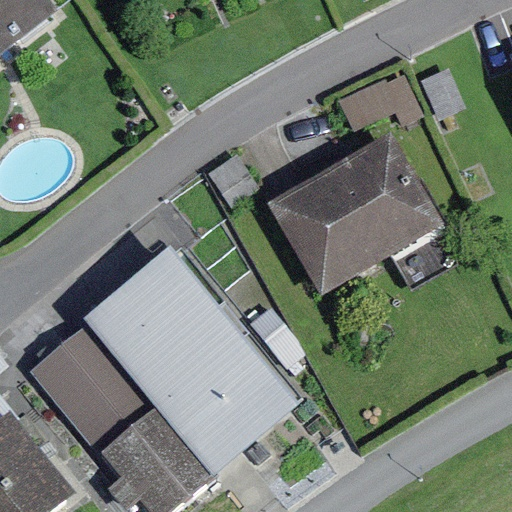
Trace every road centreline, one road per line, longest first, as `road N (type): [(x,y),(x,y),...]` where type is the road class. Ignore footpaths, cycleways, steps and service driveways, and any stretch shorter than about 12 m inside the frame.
road 1 (residential): [(0,292),(189,150),(327,68),(484,0)]
road 2 (unclassified): [(344,511),(511,409)]
